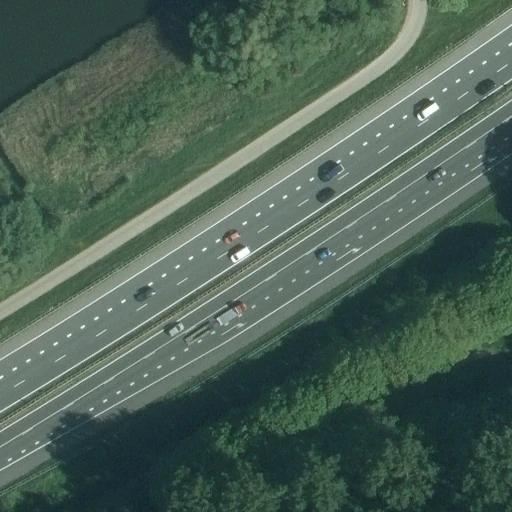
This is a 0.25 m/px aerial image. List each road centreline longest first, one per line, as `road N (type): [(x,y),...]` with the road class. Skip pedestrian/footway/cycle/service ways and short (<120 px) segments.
road 1 (motorway): [(511,59),(0,396)]
road 2 (motorway): [(0,446),(511,113)]
road 3 (unclassified): [(0,308),(386,62),(406,39),(416,0)]
